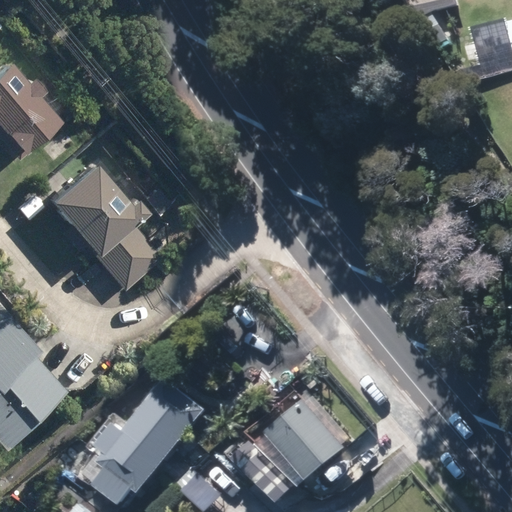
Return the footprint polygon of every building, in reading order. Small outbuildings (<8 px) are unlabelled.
[(444,40),(427,14),(416,21),(433,48),(444,40)] [(511,17),(473,27),(485,79),(511,72),(511,17)] [(0,142),(16,162),(61,124),(39,98),(45,93),(33,79),(26,83),(11,66),(0,75),(0,142)] [(71,225),(61,233),(78,252),(86,245),(125,290),(161,259),(134,227),(149,214),(138,200),(130,206),(96,166),(53,203),(71,225)] [(0,447),(5,453),(70,396),(37,359),(41,357),(0,310),(0,447)] [(119,465),(105,484),(132,504),(145,486),(151,491),(212,408),(171,378),(135,427),(127,421),(111,443),(120,450),(112,461),(119,465)] [(273,431),(315,481),(351,449),(310,401),(273,431)] [(211,511),(229,495),(205,472),(188,489),(211,511)]
